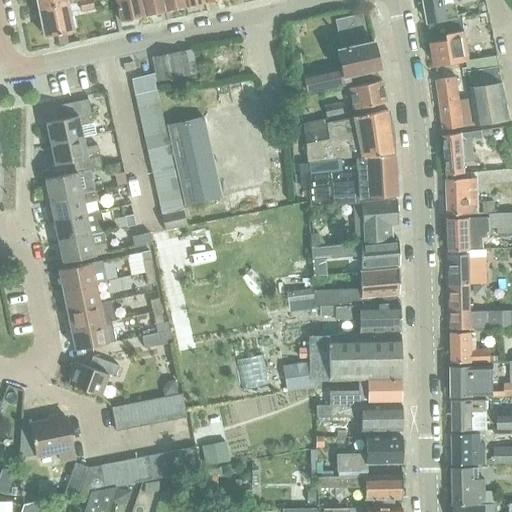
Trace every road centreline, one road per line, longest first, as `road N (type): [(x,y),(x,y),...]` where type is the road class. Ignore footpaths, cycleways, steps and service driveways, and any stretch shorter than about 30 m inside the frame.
road 1 (residential): [(424,511),(419,198),(390,0)]
road 2 (residential): [(0,46),(7,68),(27,72),(345,0)]
road 3 (residential): [(0,370),(30,382),(50,365),(27,251)]
